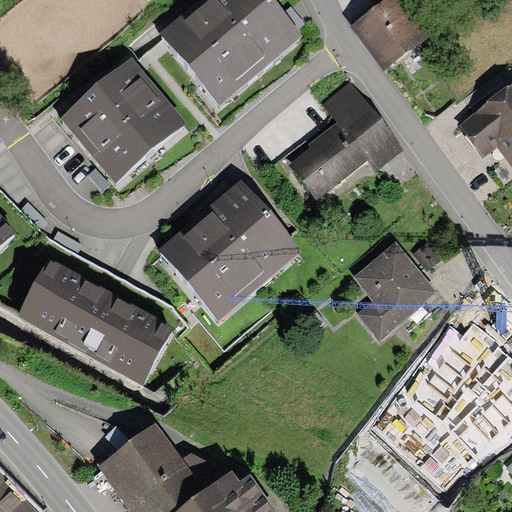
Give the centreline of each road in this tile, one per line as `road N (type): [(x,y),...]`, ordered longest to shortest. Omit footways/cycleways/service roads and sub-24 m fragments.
road 1 (residential): [(341,42),(162,203),(121,225),(81,223),(59,208),(0,118)]
road 2 (residential): [(341,42),(511,264)]
